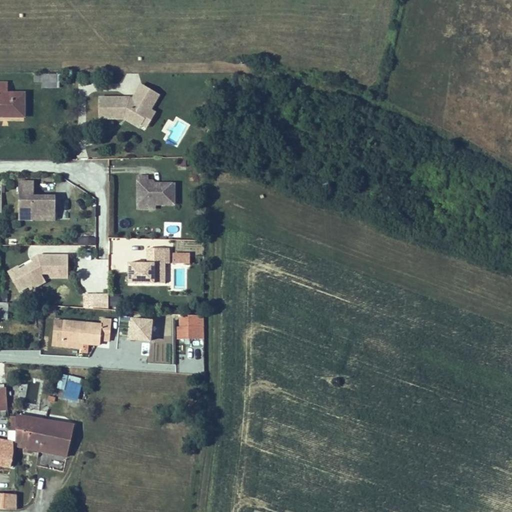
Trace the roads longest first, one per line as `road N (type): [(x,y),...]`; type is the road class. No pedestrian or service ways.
road 1 (unknown): [(0,165),(101,173),(104,278)]
road 2 (unknown): [(0,359),(160,369),(182,367),(191,356)]
